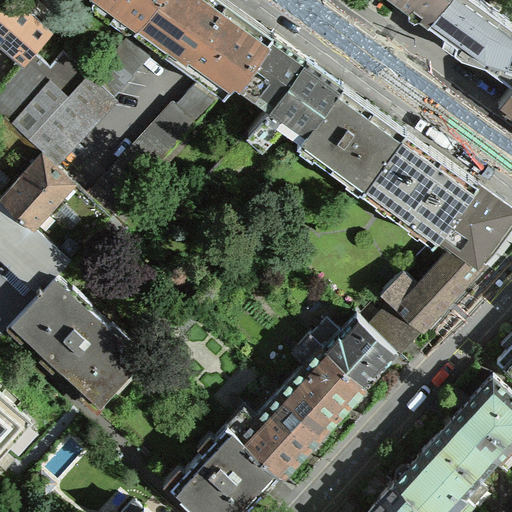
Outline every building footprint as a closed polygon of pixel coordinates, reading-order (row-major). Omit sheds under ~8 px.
[(0,0),(0,39),(23,60),(33,49),(50,29),(16,0),(0,0)] [(73,3),(69,0),(46,0),(63,14),(73,3)] [(103,0),(137,24),(154,0),(103,0)] [(135,26),(223,90),(235,77),(238,79),(242,74),(274,30),(231,0),(154,0),(137,24),(135,26)] [(402,0),(428,19),(441,0),(402,0)] [(466,3),(468,0),(441,0),(428,19),(413,39),(427,49),(462,74),(497,26),(466,3)] [(242,74),(260,87),(256,92),(272,103),(307,54),(286,39),(274,30),(242,74)] [(0,120),(0,191),(70,256),(94,230),(111,212),(215,99),(196,81),(177,101),(174,99),(90,191),(55,159),(115,94),(114,93),(150,52),(129,33),(93,74),(64,49),(51,64),(33,49),(23,60),(0,86),(0,109),(6,114),(0,120)] [(307,54),(272,103),(213,167),(226,179),(286,113),(292,118),(284,129),(297,138),(296,139),(298,141),(342,80),(323,66),(307,54)] [(298,141),(362,187),(406,126),(366,97),(342,80),(298,141)] [(511,84),(500,101),(511,110),(511,84)] [(406,126),(362,187),(432,238),(441,229),(478,178),(439,150),(406,126)] [(393,299),(419,323),(423,326),(462,284),(484,260),(486,262),(511,224),(511,202),(478,178),(441,229),(455,239),(418,279),(404,267),(382,289),(393,299)] [(0,332),(12,319),(57,270),(70,256),(0,191),(0,249),(9,258),(0,267),(0,332)] [(111,212),(94,230),(109,243),(126,225),(111,212)] [(130,338),(132,336),(113,319),(111,320),(91,302),(92,300),(73,282),(72,284),(57,270),(12,319),(54,358),(101,402),(116,385),(118,388),(132,372),(130,370),(146,353),(130,338)] [(419,323),(393,299),(371,323),(396,347),(402,341),(419,323)] [(338,326),(327,315),(312,331),(366,380),(368,378),(369,379),(374,379),(377,376),(380,372),(380,367),(379,366),(396,347),(371,323),(356,310),(341,327),(339,325),(338,326)] [(312,331),(311,329),(294,348),(305,359),(281,385),(325,426),(335,415),(351,397),(352,399),(365,385),(363,383),(366,380),(312,331)] [(511,339),(498,355),(511,368),(511,339)] [(467,400),(453,416),(497,456),(511,440),(511,388),(493,372),(467,400)] [(228,420),(280,468),(283,471),(285,468),(287,470),(300,456),(298,454),(309,443),(325,426),(281,385),(256,412),(244,402),(228,420)] [(465,491),(497,456),(453,416),(431,439),(421,451),(465,491)] [(264,488),(275,477),(274,475),(280,468),(228,420),(227,419),(171,480),(190,498),(188,501),(194,506),(200,511),(242,511),(251,502),(249,501),(263,486),(264,488)] [(398,466),(395,469),(396,476),(397,476),(395,478),(431,511),(465,511),(463,510),(473,499),(465,491),(421,451),(410,462),(409,461),(403,461),(398,466)] [(369,506),(376,511),(431,511),(395,478),(376,498),(369,506)] [(121,510),(121,511),(152,511),(136,497),(133,497),(121,510)]
